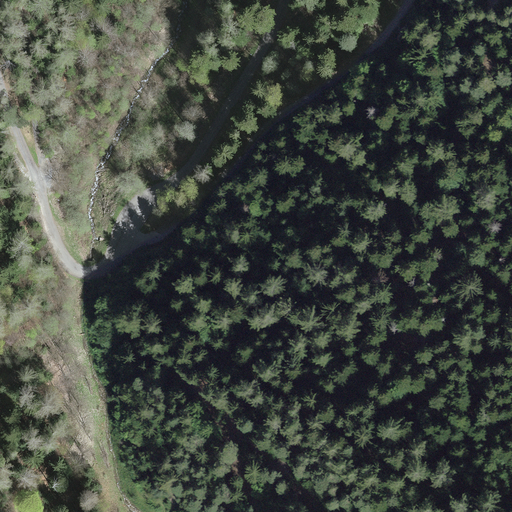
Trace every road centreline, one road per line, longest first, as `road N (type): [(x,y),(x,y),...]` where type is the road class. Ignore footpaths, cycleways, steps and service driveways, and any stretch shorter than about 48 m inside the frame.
road 1 (unclassified): [(0,79),(65,255),(78,269),(103,270),(137,216),(194,159),(284,0)]
road 2 (track): [(412,0),(359,64),(284,117),(179,222),(117,252)]
